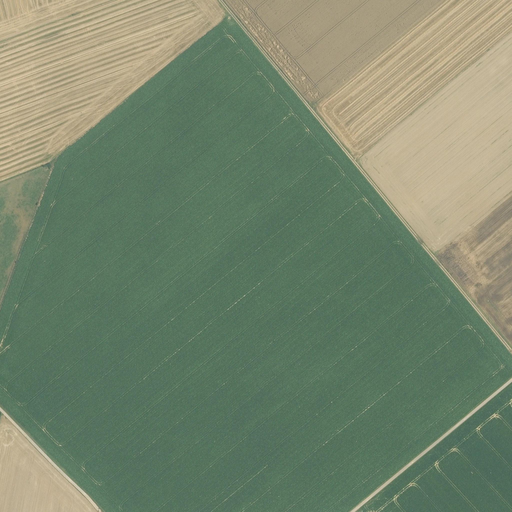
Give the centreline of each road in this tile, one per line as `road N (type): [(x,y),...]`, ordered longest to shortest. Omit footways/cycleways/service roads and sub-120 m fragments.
road 1 (track): [(511,353),(222,0)]
road 2 (track): [(511,379),(352,511)]
road 3 (track): [(104,511),(0,408)]
